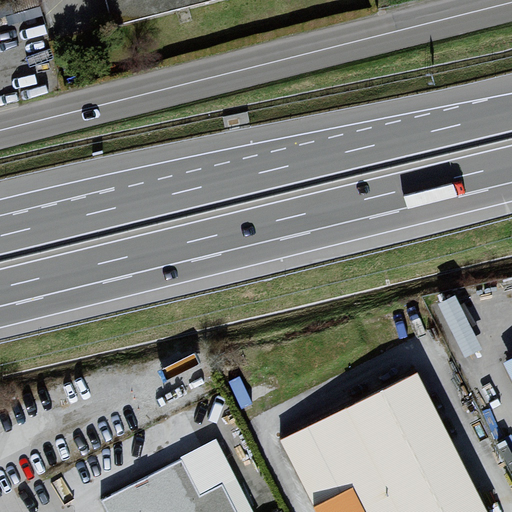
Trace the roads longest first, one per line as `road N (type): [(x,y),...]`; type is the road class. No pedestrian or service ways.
road 1 (tertiary): [(0,129),(511,1)]
road 2 (motorway): [(0,288),(511,164)]
road 3 (motorway): [(511,111),(0,234)]
